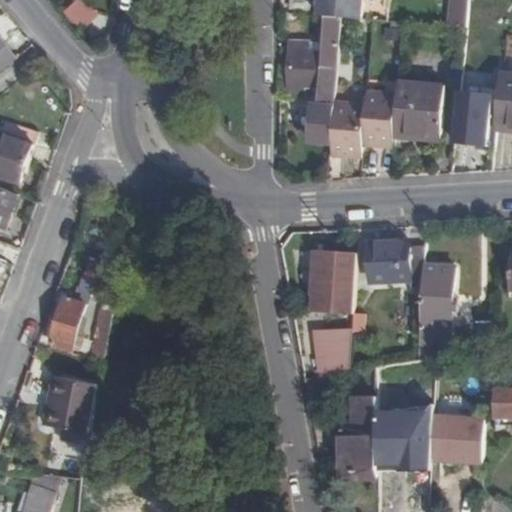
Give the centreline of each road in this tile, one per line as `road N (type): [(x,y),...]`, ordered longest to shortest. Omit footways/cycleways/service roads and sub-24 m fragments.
road 1 (residential): [(309,511),(262,204)]
road 2 (residential): [(262,204),(511,194)]
road 3 (residential): [(262,204),(265,0)]
road 4 (residential): [(262,204),(175,134),(159,92),(124,79)]
road 5 (residential): [(0,371),(60,192)]
road 6 (residential): [(60,192),(96,101),(83,75)]
road 7 (residential): [(141,180),(262,204)]
